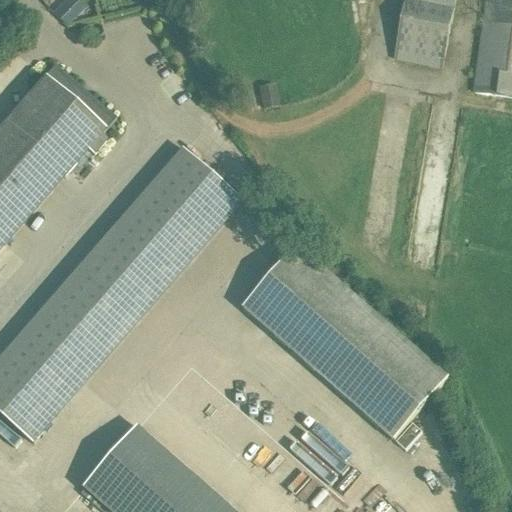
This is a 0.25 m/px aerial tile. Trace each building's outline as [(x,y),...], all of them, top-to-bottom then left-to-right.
[(68,28),(82,13),(68,0),(67,0),(53,15),(68,28)] [(406,0),(394,62),(443,71),(456,0),(406,0)] [(511,100),(511,4),(486,1),(473,94),(511,100)] [(55,68),(0,130),(0,250),(86,152),(92,157),(105,142),(100,137),(115,120),(90,98),(88,100),(79,92),(81,90),(55,68)] [(276,88),(260,91),(264,111),(279,108),(276,88)] [(0,360),(0,416),(33,445),(243,204),(183,151),(0,360)] [(243,311),(395,444),(449,382),(297,249),(243,311)] [(84,491),(107,511),(234,511),(139,428),(84,491)]
